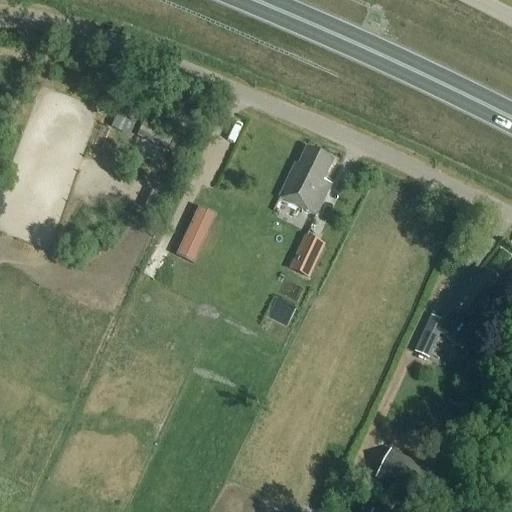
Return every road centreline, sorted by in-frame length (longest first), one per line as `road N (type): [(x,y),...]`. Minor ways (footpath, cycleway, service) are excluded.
road 1 (unclassified): [(511,215),(151,58),(64,28),(0,19)]
road 2 (trunk): [(511,120),(247,0)]
